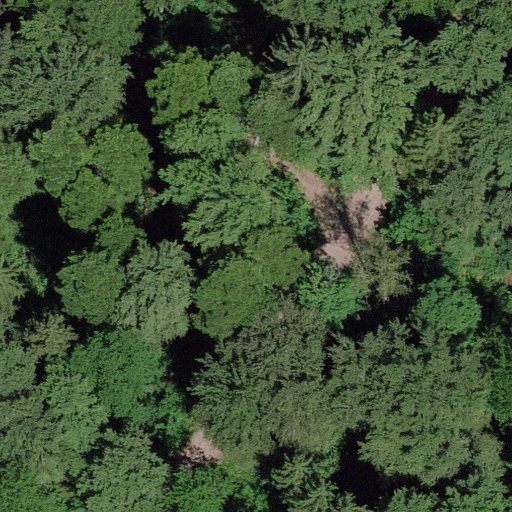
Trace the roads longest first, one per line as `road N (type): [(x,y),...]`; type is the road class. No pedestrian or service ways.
road 1 (track): [(511,12),(156,511)]
road 2 (track): [(41,0),(364,219)]
road 3 (track): [(511,382),(416,292),(343,249)]
